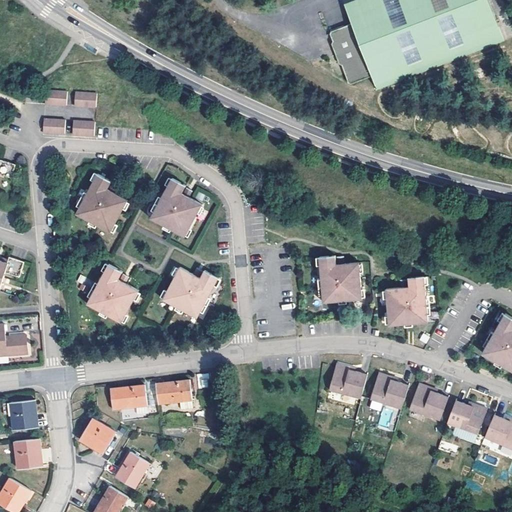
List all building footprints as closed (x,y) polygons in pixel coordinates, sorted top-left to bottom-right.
[(352,81),(373,73),(378,86),(505,38),(490,0),(345,0),(353,21),(332,28),(331,31),(334,39),(336,40),(337,43),(335,48),(336,51),(338,54),(342,53),(344,59),(343,62),(350,80),(352,81)] [(50,85),(49,98),(70,99),(70,86),(50,85)] [(78,86),(77,99),(102,100),(102,88),(78,86)] [(48,115),(47,128),(68,130),(68,116),(48,115)] [(76,117),(75,130),(100,132),(100,119),(76,117)] [(0,172),(11,176),(16,161),(0,156),(0,172)] [(97,173),(76,214),(111,232),(128,199),(111,191),(107,188),(111,181),(97,173)] [(171,179),(151,219),(185,236),(202,204),(186,196),(182,193),(185,186),(171,179)] [(0,285),(2,286),(9,267),(21,271),(26,256),(10,251),(10,253),(8,256),(0,253),(0,285)] [(335,256),(320,257),(324,303),(361,300),(358,263),(344,264),(341,264),(338,264),(336,265),(335,256)] [(108,264),(87,304),(121,323),(139,290),(123,282),(118,280),(123,271),(108,264)] [(180,267),(163,300),(197,318),(219,278),(205,270),(201,278),(197,276),(180,267)] [(400,287),(387,289),(392,326),(429,322),(423,278),(409,279),(409,286),(407,286),(403,287),(400,287)] [(511,316),(505,313),(484,350),(511,366),(511,316)] [(6,323),(0,323),(0,355),(28,353),(27,334),(7,335),(6,323)] [(332,372),(327,394),(357,402),(363,379),(352,377),(349,376),(332,372)] [(208,387),(208,374),(198,374),(198,387),(208,387)] [(158,382),(160,401),(193,397),(191,378),(158,382)] [(374,380),(368,404),(398,412),(405,389),(393,386),(391,385),(374,380)] [(146,383),(112,387),(114,406),(137,404),(148,402),(146,383)] [(416,388),(415,390),(430,396),(433,397),(434,394),(416,388)] [(430,396),(415,390),(408,412),(438,423),(446,401),(433,397),(430,396)] [(37,398),(12,401),(15,428),(33,426),(32,415),(35,415),(38,414),(37,398)] [(148,402),(137,404),(138,412),(149,410),(148,402)] [(451,404),(444,425),(476,437),(483,415),(468,410),(464,408),(451,404)] [(483,415),(484,412),(466,405),(464,408),(468,410),(483,415)] [(94,417),(81,438),(95,446),(97,443),(99,440),(108,446),(117,431),(94,417)] [(489,419),(481,439),(511,450),(511,427),(506,425),(503,424),(489,419)] [(41,437),(17,440),(20,467),(39,464),(37,454),(40,453),(43,453),(41,437)] [(104,452),(108,446),(99,440),(97,443),(95,446),(104,452)] [(456,453),(458,446),(441,440),(438,448),(456,453)] [(131,449),(116,475),(135,486),(150,461),(142,456),(131,449)] [(11,476),(0,493),(0,501),(11,508),(17,498),(24,502),(32,488),(11,476)] [(117,511),(128,495),(111,484),(94,511),(117,511)] [(17,511),(24,502),(17,498),(11,508),(17,511)] [(147,499),(145,506),(153,509),(155,501),(147,499)]
